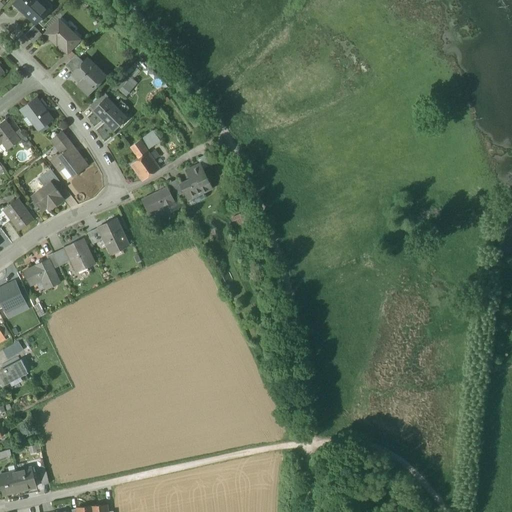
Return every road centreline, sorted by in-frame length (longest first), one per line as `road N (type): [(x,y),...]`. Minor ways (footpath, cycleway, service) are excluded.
road 1 (track): [(305,511),(307,388),(276,251),(225,133),(183,69),(119,0)]
road 2 (track): [(110,483),(290,443),(375,447),(411,463),(450,511)]
road 3 (residential): [(119,195),(85,129),(40,75)]
road 4 (residential): [(0,264),(119,195)]
